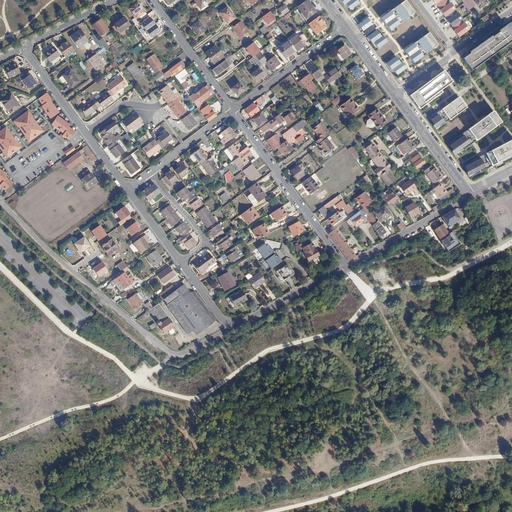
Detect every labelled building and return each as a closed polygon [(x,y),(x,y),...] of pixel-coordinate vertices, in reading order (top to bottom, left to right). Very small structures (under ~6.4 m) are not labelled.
[(193,0),(201,10),(207,6),(206,4),(211,1),(210,0),(193,0)] [(306,0),(305,0),(297,6),(306,19),(315,12),(306,0)] [(348,0),(345,2),(350,9),(361,2),(359,0),(348,0)] [(406,0),(400,0),(379,15),(390,29),(415,11),(406,0)] [(440,10),(445,16),(456,8),(451,2),(440,10)] [(137,3),(130,8),(137,18),(144,13),(141,8),(141,6),(140,5),(139,4),(137,3)] [(284,5),(278,9),(282,15),(288,10),(284,5)] [(227,7),(219,13),(227,23),(234,17),(227,7)] [(269,11),(262,16),(267,24),(274,19),(269,11)] [(448,19),(452,26),(463,18),(458,12),(448,19)] [(362,29),(373,22),(369,15),(358,23),(362,29)] [(325,26),(318,16),(308,24),(315,33),(325,26)] [(124,17),(114,25),(120,33),(130,25),(124,17)] [(150,17),(141,23),(146,31),(155,24),(150,17)] [(101,20),(93,26),(100,36),(108,30),(101,20)] [(462,55),(471,68),(511,37),(511,20),(507,24),(506,23),(462,55)] [(205,31),(198,22),(190,27),(197,36),(205,31)] [(240,22),(232,28),(238,37),(247,31),(240,22)] [(454,30),(459,37),(470,29),(465,22),(454,30)] [(155,24),(146,31),(151,38),(160,31),(155,24)] [(366,35),(371,43),(373,42),(383,34),(378,28),(366,35)] [(81,31),(72,38),(80,48),(89,41),(81,31)] [(403,48),(413,63),(437,46),(427,31),(403,48)] [(270,33),(266,36),(270,41),(274,38),(270,33)] [(305,33),(301,35),(305,44),(309,43),(305,33)] [(383,34),(373,42),(378,49),(389,40),(384,33),(383,34)] [(105,52),(111,48),(102,37),(98,39),(95,34),(92,36),(101,49),(97,52),(99,55),(105,51),(105,52)] [(297,35),(288,41),(295,50),(300,47),(301,47),(304,45),(297,35)] [(285,58),(295,50),(288,41),(288,40),(277,47),(285,58)] [(68,41),(59,48),(68,59),(77,52),(68,41)] [(343,44),(336,49),(342,58),(349,52),(343,44)] [(137,54),(142,50),(139,45),(134,49),(137,54)] [(214,46),(205,53),(213,64),(222,57),(214,46)] [(54,47),(44,54),(50,64),(60,56),(54,47)] [(258,52),(255,55),(262,64),(262,65),(265,62),(266,62),(258,52)] [(105,64),(98,54),(88,61),(93,66),(94,66),(97,69),(105,64)] [(153,54),(146,58),(155,72),(162,67),(153,54)] [(385,63),(390,69),(392,68),(402,61),(397,54),(385,63)] [(231,55),(211,70),(215,74),(216,73),(217,74),(232,63),(230,60),(233,58),(231,55)] [(262,64),(255,55),(250,58),(257,68),(262,64)] [(266,62),(265,62),(271,69),(279,63),(274,56),(266,62)] [(241,58),(234,63),(238,68),(245,63),(241,58)] [(402,61),(392,68),(396,74),(407,66),(403,60),(402,61)] [(181,61),(169,70),(172,73),(175,71),(176,73),(185,66),(181,61)] [(14,63),(3,68),(8,78),(19,72),(14,63)] [(142,75),(134,63),(127,68),(136,79),(142,75)] [(322,74),(315,63),(308,68),(315,79),(322,74)] [(355,63),(347,69),(354,79),(363,73),(355,63)] [(454,80),(444,66),(408,92),(419,106),(454,80)] [(260,67),(251,73),(256,80),(264,74),(260,67)] [(324,77),(329,83),(341,74),(336,67),(326,73),(327,75),(324,77)] [(486,68),(478,72),(480,77),(488,73),(486,68)] [(81,81),(72,69),(63,75),(72,88),(81,81)] [(26,72),(20,76),(29,88),(36,83),(30,74),(28,75),(26,72)] [(196,82),(201,79),(196,72),(192,75),(196,82)] [(310,73),(300,80),(309,93),(317,86),(311,79),(314,78),(310,73)] [(121,76),(108,86),(115,95),(118,93),(117,92),(127,85),(121,76)] [(188,92),(192,90),(187,81),(182,83),(188,92)] [(239,83),(231,89),(236,96),(244,90),(239,83)] [(452,94),(456,91),(451,84),(447,87),(452,94)] [(207,85),(195,94),(201,102),(213,93),(207,85)] [(177,99),(168,86),(159,92),(169,105),(177,99)] [(94,96),(91,98),(92,101),(97,107),(100,104),(102,106),(113,98),(107,91),(96,99),(94,96)] [(46,92),(38,98),(42,104),(40,106),(50,118),(59,111),(50,99),(51,98),(46,92)] [(20,105),(11,94),(2,101),(11,113),(20,105)] [(466,109),(456,95),(438,108),(448,122),(466,109)] [(264,102),(260,96),(252,102),(253,104),(244,109),(250,117),(258,111),(256,108),(258,106),(257,104),(255,106),(254,104),(256,102),(259,106),(264,102)] [(278,101),(274,96),(270,99),(274,105),(278,101)] [(337,96),(330,101),(334,106),(341,100),(337,96)] [(350,98),(339,106),(347,116),(357,108),(350,98)] [(187,112),(177,99),(169,105),(174,112),(175,112),(179,118),(187,112)] [(92,101),(81,109),(87,117),(98,109),(97,107),(92,101)] [(319,112),(323,110),(318,103),(314,105),(319,112)] [(202,108),(199,110),(209,123),(216,118),(209,107),(204,111),(202,108)] [(385,122),(376,108),(367,114),(377,128),(385,122)] [(476,141),(502,121),(492,108),(466,127),(476,141)] [(28,110),(13,122),(28,141),(44,131),(28,110)] [(270,114),(273,118),(278,114),(275,110),(270,114)] [(436,111),(427,118),(434,128),(443,121),(436,111)] [(136,112),(123,122),(130,130),(143,121),(136,112)] [(265,120),(259,113),(251,119),(257,126),(265,120)] [(292,113),(284,119),(287,123),(295,118),(292,113)] [(198,125),(190,114),(182,120),(189,131),(198,125)] [(282,121),(280,118),(281,118),(278,114),(273,118),(260,128),(262,131),(271,125),(272,127),(275,125),(273,123),(276,121),(278,124),(282,121)] [(70,123),(58,115),(51,124),(64,132),(63,135),(70,139),(75,130),(69,126),(70,123)] [(302,120),(282,136),(285,141),(287,140),(302,128),(306,125),(302,120)] [(328,131),(320,122),(312,128),(316,133),(316,134),(319,138),(323,135),(328,131)] [(107,144),(109,147),(116,142),(120,139),(118,136),(115,138),(111,132),(118,127),(116,123),(101,133),(108,143),(107,144)] [(6,127),(0,131),(0,149),(6,158),(21,147),(6,127)] [(229,127),(221,133),(228,142),(236,137),(229,127)] [(395,127),(387,132),(393,141),(401,136),(395,127)] [(296,138),(299,142),(304,138),(301,135),(305,132),(302,128),(287,140),(290,143),(296,138)] [(473,144),(464,131),(448,143),(456,156),(473,144)] [(160,133),(157,136),(164,146),(173,139),(167,132),(162,136),(160,133)] [(498,133),(498,132),(479,141),(483,149),(502,140),(499,132),(498,133)] [(276,134),(267,141),(273,149),(281,144),(278,140),(280,139),(276,134)] [(319,138),(316,140),(318,144),(325,154),(334,147),(326,137),(325,137),(323,135),(319,138)] [(494,167),(511,156),(511,141),(509,137),(485,151),(494,167)] [(408,138),(399,144),(405,153),(414,147),(408,138)] [(155,140),(143,149),(150,157),(162,148),(155,140)] [(290,143),(287,140),(285,141),(278,147),(285,155),(294,148),(290,143)] [(364,146),(369,153),(368,154),(371,158),(380,152),(377,148),(376,148),(370,141),(364,146)] [(111,150),(110,150),(113,155),(115,154),(117,158),(125,152),(120,145),(119,145),(116,142),(109,147),(111,150)] [(97,158),(86,143),(78,149),(81,154),(85,151),(92,161),(97,158)] [(236,159),(249,149),(246,144),(240,149),(235,143),(228,148),(236,159)] [(65,151),(67,155),(77,150),(75,146),(65,151)] [(354,160),(359,157),(351,146),(347,149),(354,160)] [(201,149),(193,154),(200,163),(201,163),(209,157),(207,153),(205,154),(201,149)] [(236,159),(234,160),(240,168),(249,162),(245,157),(252,152),(249,149),(236,159)] [(84,159),(77,150),(61,161),(69,170),(84,159)] [(387,168),(391,166),(380,152),(371,158),(378,168),(374,170),(378,175),(379,175),(387,168)] [(424,162),(417,152),(409,157),(411,159),(410,160),(415,168),(424,162)] [(490,167),(483,154),(467,163),(474,176),(490,167)] [(140,169),(131,156),(122,162),(131,175),(140,169)] [(209,157),(201,163),(210,176),(218,170),(212,161),(213,160),(211,156),(209,157)] [(301,162),(290,170),(296,178),(307,170),(301,162)] [(182,168),(177,172),(182,180),(188,176),(188,175),(190,173),(184,164),(181,167),(182,168)] [(252,164),(242,170),(250,182),(259,176),(255,170),(256,169),(252,164)] [(430,166),(423,171),(433,184),(441,178),(434,168),(432,168),(430,166)] [(0,168),(0,182),(1,183),(0,184),(0,186),(6,191),(12,182),(7,177),(8,175),(0,168)] [(395,179),(387,168),(379,175),(387,185),(395,179)] [(97,181),(88,170),(82,174),(85,178),(82,180),(89,188),(97,181)] [(234,177),(229,170),(225,173),(226,182),(234,177)] [(179,181),(172,171),(166,176),(168,179),(166,180),(171,187),(179,181)] [(310,176),(301,182),(304,185),(305,184),(308,189),(307,190),(309,194),(319,187),(313,179),(312,180),(310,176)] [(416,186),(410,178),(400,185),(405,192),(407,193),(410,191),(410,190),(411,189),(412,190),(416,186)] [(246,196),(252,205),(266,195),(256,182),(247,189),(250,193),(246,196)] [(440,183),(432,189),(438,198),(446,192),(440,183)] [(149,189),(143,193),(150,202),(158,196),(153,188),(150,190),(149,189)] [(183,200),(185,202),(193,196),(191,193),(191,194),(187,188),(178,194),(182,200),(183,200)] [(324,189),(315,196),(318,199),(327,192),(324,189)] [(380,194),(388,205),(398,198),(393,190),(387,195),(384,191),(380,194)] [(363,191),(355,197),(361,206),(370,200),(363,191)] [(224,192),(218,196),(223,202),(228,198),(224,192)] [(338,194),(319,209),(324,216),(330,211),(327,208),(339,199),(338,198),(340,197),(338,194)] [(191,206),(195,212),(203,206),(199,200),(198,201),(196,198),(188,203),(190,207),(191,206)] [(342,199),(335,205),(339,209),(342,207),(345,204),(342,199)] [(419,211),(414,202),(405,207),(410,216),(419,211)] [(351,209),(347,203),(345,204),(342,207),(346,213),(351,209)] [(390,213),(383,204),(373,211),(380,220),(390,213)] [(116,211),(122,220),(131,214),(125,206),(116,211)] [(371,224),(376,221),(365,206),(348,218),(353,225),(364,216),(371,225),(371,224)] [(168,220),(176,215),(171,207),(163,212),(168,220)] [(282,207),(271,212),(276,221),(287,215),(282,207)] [(198,214),(203,222),(211,216),(206,208),(198,214)] [(249,208),(239,215),(247,225),(256,218),(249,208)] [(460,220),(454,210),(442,217),(449,227),(460,220)] [(336,211),(326,219),(332,226),(342,218),(336,211)] [(176,215),(168,220),(174,228),(182,223),(176,215)] [(211,216),(203,222),(209,229),(217,224),(211,216)] [(293,236),(304,230),(299,221),(288,226),(293,236)] [(376,221),(371,224),(380,235),(386,231),(382,225),(380,226),(376,221)] [(135,223),(126,230),(131,237),(141,230),(135,223)] [(257,239),(268,233),(262,223),(251,229),(257,239)] [(190,229),(188,229),(185,224),(176,230),(180,235),(182,235),(183,237),(192,232),(190,229)] [(100,225),(91,231),(98,241),(107,235),(100,225)] [(449,235),(442,225),(433,231),(440,241),(449,235)] [(219,226),(209,233),(214,239),(215,239),(217,241),(225,235),(219,226)] [(355,256),(335,229),(328,234),(348,260),(355,256)] [(84,236),(73,244),(80,253),(91,246),(84,236)] [(143,236),(133,242),(140,252),(150,246),(143,236)] [(184,246),(185,245),(189,250),(197,244),(193,239),(192,239),(190,237),(182,243),(184,246)] [(220,247),(224,253),(233,246),(227,238),(219,244),(221,246),(220,247)] [(112,240),(103,246),(109,255),(118,250),(112,240)] [(315,249),(311,244),(306,246),(304,242),(299,245),(301,249),(303,248),(305,252),(304,252),(308,261),(319,255),(315,249)] [(267,243),(258,248),(265,258),(273,252),(267,243)] [(233,264),(240,259),(236,253),(237,252),(235,249),(228,254),(230,257),(229,258),(233,264)] [(155,250),(146,257),(153,266),(162,260),(155,250)] [(276,253),(266,260),(272,269),(281,262),(276,253)] [(210,256),(203,261),(209,269),(216,264),(210,256)] [(209,269),(203,261),(195,267),(201,275),(209,269)] [(102,262),(92,268),(98,277),(108,270),(102,262)] [(123,262),(117,266),(121,271),(127,267),(123,262)] [(286,265),(276,272),(282,281),(292,274),(286,265)] [(174,275),(168,267),(156,275),(162,283),(174,275)] [(116,284),(121,291),(132,283),(125,272),(116,279),(118,282),(116,284)] [(236,287),(229,274),(218,279),(221,284),(222,284),(226,292),(236,287)] [(250,274),(245,278),(254,291),(266,283),(259,274),(253,279),(250,274)] [(186,331),(191,328),(195,334),(215,320),(209,312),(206,315),(183,283),(171,293),(163,299),(186,331)] [(159,294),(163,299),(171,293),(167,288),(159,294)] [(243,292),(230,299),(235,309),(248,301),(243,292)] [(138,293),(128,299),(135,309),(143,304),(140,300),(142,299),(138,293)] [(168,316),(158,303),(153,308),(149,311),(156,320),(158,318),(164,319),(168,316)] [(160,319),(156,322),(157,325),(158,325),(163,332),(173,326),(169,318),(162,322),(160,319)]
